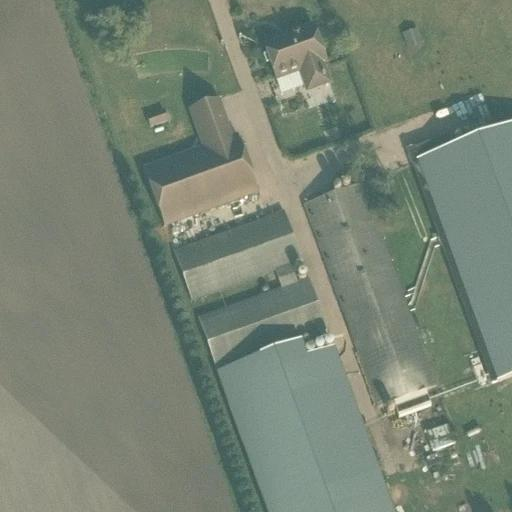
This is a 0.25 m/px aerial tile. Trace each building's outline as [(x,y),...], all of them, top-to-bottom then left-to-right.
[(325,63),(319,47),(313,28),(286,37),(288,41),(264,49),(276,81),(299,72),(307,94),(330,85),(322,64),(325,63)] [(422,46),(417,31),(402,36),(407,52),(422,46)] [(165,229),(258,195),(237,136),(231,138),(218,101),(188,112),(202,150),(143,171),(165,229)] [(149,129),(168,123),(164,112),(145,118),(149,129)] [(511,131),(453,152),(448,137),(406,152),(491,386),(511,378),(511,131)] [(303,207),(377,411),(391,406),(398,425),(429,414),(421,394),(436,389),(369,206),(377,203),(366,172),(346,179),(350,190),(303,207)] [(280,290),(197,320),(216,373),(320,334),(327,332),(308,281),(308,279),(297,284),(291,268),(302,264),(283,212),(172,253),(191,305),(275,274),(281,289),(280,290)] [(392,511),(333,349),(326,351),(306,359),(300,344),(217,374),(266,511),(392,511)]
